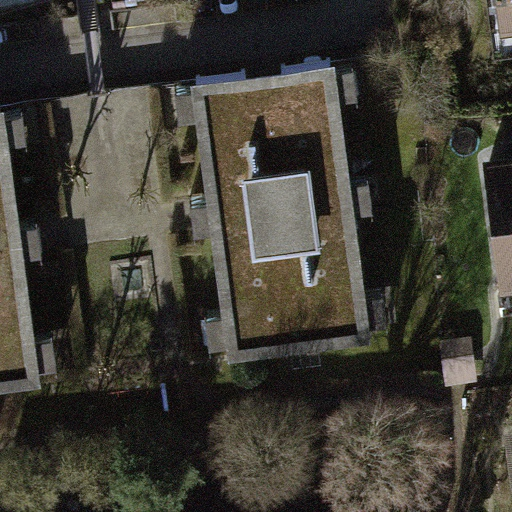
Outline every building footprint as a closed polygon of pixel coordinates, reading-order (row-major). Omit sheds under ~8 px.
[(511,0),(497,0),(501,35),(511,34),(511,0)] [(365,28),(212,45),(240,317),(398,300),(394,262),(374,264),(365,184),(382,182),(379,147),(362,149),(353,71),(369,70),(365,28)] [(33,76),(0,79),(0,355),(67,348),(63,310),(42,312),(34,231),(51,229),(47,195),(30,197),(22,119),(38,118),(33,76)] [(509,274),(511,273),(511,133),(493,136),(509,274)] [(483,319),(459,322),(462,358),(486,356),(483,319)]
